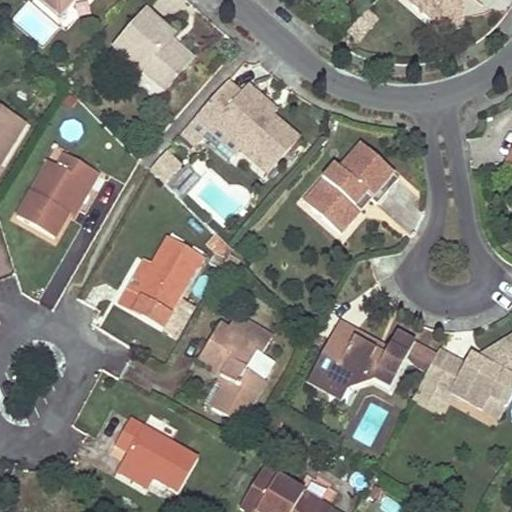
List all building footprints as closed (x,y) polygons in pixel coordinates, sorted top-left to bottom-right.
[(37,0),(56,16),(70,0),(37,0)] [(415,0),(412,5),(438,29),(448,17),(458,16),(456,0),(415,0)] [(366,10),(353,25),(364,35),(377,20),(366,10)] [(145,12),(114,49),(165,92),(188,64),(166,45),(172,39),(174,36),(145,12)] [(448,17),(438,29),(459,27),(458,16),(448,17)] [(166,45),(188,64),(194,58),(172,39),(166,45)] [(226,83),(192,122),(180,136),(195,148),(206,135),(212,127),(239,150),(268,174),(297,140),(271,118),(264,112),(269,106),(247,87),(240,95),(226,83)] [(264,112),(271,118),(276,112),(269,106),(264,112)] [(0,163),(2,160),(0,158),(0,150),(18,120),(0,109),(0,163)] [(24,124),(18,120),(0,150),(0,158),(2,160),(24,124)] [(212,127),(206,135),(233,157),(239,150),(212,127)] [(335,173),(331,169),(318,183),(330,193),(310,215),(340,241),(360,220),(352,213),(364,200),(371,207),(374,209),(396,183),(357,149),(335,173)] [(151,171),(165,185),(179,169),(165,155),(151,171)] [(90,188),(97,175),(64,156),(57,168),(48,163),(16,217),(53,239),(64,219),(67,215),(85,184),(90,188)] [(318,183),(299,205),(310,215),(330,193),(318,183)] [(90,188),(85,184),(67,215),(72,218),(90,188)] [(360,220),(371,207),(364,200),(352,213),(360,220)] [(213,234),(205,243),(214,252),(208,264),(220,271),(232,252),(230,250),(213,234)] [(167,239),(152,266),(135,295),(141,299),(133,311),(163,328),(173,310),(202,260),(167,239)] [(144,262),(127,291),(135,295),(152,266),(144,262)] [(173,310),(163,328),(182,339),(191,322),(173,310)] [(222,389),(217,398),(211,408),(238,425),(263,382),(245,371),(256,352),(260,355),(270,338),(235,316),(227,331),(218,326),(199,359),(212,367),(210,371),(218,376),(227,381),(222,389)] [(336,327),(306,384),(324,395),(329,386),(344,394),(354,389),(360,377),(387,392),(403,363),(412,346),(393,337),(385,352),(380,360),(352,344),(355,338),(336,327)] [(355,338),(352,344),(380,360),(385,352),(355,338)] [(426,375),(418,389),(445,403),(449,394),(482,412),(488,401),(504,410),(511,394),(511,343),(492,357),(484,367),(476,363),(468,359),(463,370),(436,356),(434,359),(426,375)] [(412,346),(403,363),(426,375),(434,359),(412,346)] [(492,357),(488,354),(476,363),(484,367),(492,357)] [(227,381),(218,376),(214,384),(222,389),(227,381)] [(329,386),(324,395),(340,403),(344,394),(329,386)] [(418,389),(411,403),(437,417),(445,403),(418,389)] [(488,401),(482,412),(498,420),(504,410),(488,401)] [(123,462),(150,478),(153,479),(177,493),(197,461),(129,421),(114,446),(128,454),(123,462)] [(255,439),(260,442),(264,445),(275,429),(264,422),(255,439)] [(150,478),(123,462),(116,475),(146,492),(153,479),(150,478)] [(328,511),(330,510),(262,470),(239,509),(244,511),(328,511)] [(388,496),(380,506),(386,511),(404,511),(405,511),(388,496)]
